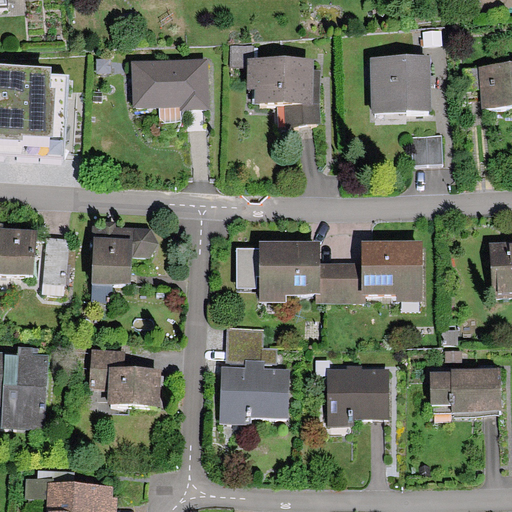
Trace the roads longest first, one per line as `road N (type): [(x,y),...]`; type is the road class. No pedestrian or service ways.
road 1 (residential): [(511,500),(403,506),(181,493)]
road 2 (residential): [(199,205),(366,210),(511,199)]
road 3 (residential): [(181,493),(199,205)]
road 4 (residential): [(0,195),(199,205)]
